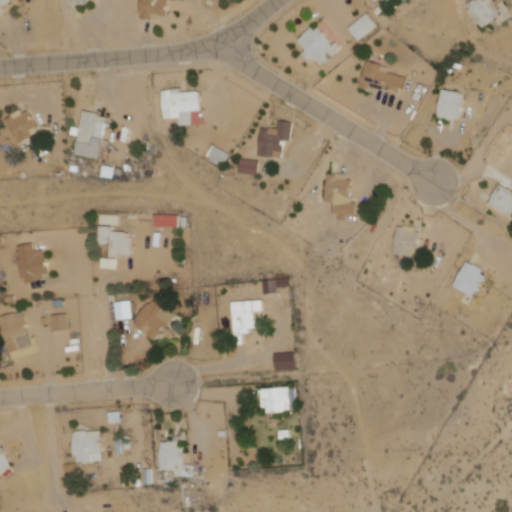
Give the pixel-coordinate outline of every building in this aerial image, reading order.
[(168,0),(168,5),(169,5),(168,11),(166,11),(165,16),(160,15),(159,21),(152,20),(152,21),(140,20),(140,14),(137,14),(138,0),(168,0)] [(486,0),(489,0),(492,3),(493,2),(494,4),(493,4),(497,10),(494,12),(497,15),(491,19),(491,20),(483,25),(480,21),(477,23),(470,11),(472,9),(468,3),(473,0),(475,0),(475,1),(476,0),(483,0),(484,1),(486,0)] [(377,25),(366,12),(347,28),(358,41),(377,25)] [(298,41),(303,36),(302,35),(311,27),(314,30),(318,27),(330,42),(328,43),(331,47),(336,43),(340,48),(332,55),(334,57),(320,68),(312,59),(309,62),(301,52),(305,49),(298,41)] [(365,60),(383,64),(382,66),(388,68),(387,73),(406,78),(403,89),(399,88),(398,91),(384,87),(384,91),(380,90),(378,94),(358,89),(365,60)] [(161,91),(169,90),(169,89),(180,88),(181,93),(199,91),(202,124),(180,126),(180,118),(164,119),(161,91)] [(441,89),(458,92),(458,93),(464,94),(463,99),(465,99),(462,118),(455,117),(454,121),(437,118),(441,89)] [(19,139),(40,132),(32,107),(10,114),(19,139)] [(87,109),(103,112),(102,115),(110,117),(109,121),(112,122),(107,146),(112,147),(109,160),(78,154),(81,138),(72,136),(74,124),(83,126),(87,109)] [(278,122),(293,123),(291,141),(286,141),(286,146),(284,146),(283,154),(281,154),(281,158),(257,156),(260,129),(268,130),(268,128),(278,129),(278,122)] [(261,159),(244,156),(242,169),(259,172),(261,159)] [(328,174),(335,175),(335,174),(346,175),(346,180),(352,181),(349,198),(352,198),(351,203),(357,203),(354,218),(346,217),(346,221),(337,219),(337,215),(331,214),(333,203),(324,201),(328,174)] [(502,188),(507,191),(508,189),(510,191),(509,192),(511,193),(511,216),(511,218),(488,204),(492,197),(495,199),(502,188)] [(182,212),(157,212),(157,224),(181,225),(182,212)] [(396,226),(403,227),(403,225),(416,226),(416,232),(420,232),(419,252),(417,251),(416,256),(394,254),(396,226)] [(102,226),(115,226),(115,231),(128,231),(128,233),(135,234),(135,238),(136,238),(136,255),(130,255),(130,258),(113,258),(114,247),(101,246),(102,226)] [(21,247),(36,244),(37,251),(39,251),(39,253),(46,251),(46,255),(51,254),(52,262),(54,261),(55,266),(53,266),(54,273),(47,274),(47,278),(41,280),(41,282),(28,284),(27,280),(25,280),(21,259),(23,259),(21,247)] [(467,261),(472,264),(473,263),(483,270),(481,274),(486,277),(482,283),(484,284),(481,288),(479,287),(475,293),(474,293),(472,297),(452,286),(467,261)] [(118,298),(119,317),(135,316),(134,298),(118,298)] [(170,308),(179,315),(170,326),(172,328),(168,333),(166,331),(159,340),(139,324),(142,320),(139,318),(151,303),(153,304),(157,300),(169,310),(170,308)] [(231,303),(263,301),(263,311),(254,311),(254,319),(257,319),(257,323),(255,324),(255,329),(249,329),(250,333),(243,333),(244,346),(234,346),(231,303)] [(0,312),(5,311),(7,316),(18,312),(18,314),(26,311),(27,315),(28,315),(34,332),(31,333),(35,345),(14,351),(11,342),(7,343),(2,327),(0,327),(0,312)] [(70,327),(69,312),(54,312),(54,328),(70,327)] [(279,367),(300,365),(298,349),(277,351),(279,367)] [(259,390),(290,387),(290,389),(294,389),(296,408),(290,409),(290,411),(277,412),(277,409),(273,409),(273,414),(265,414),(265,409),(261,409),(259,390)] [(76,435),(79,434),(79,432),(89,431),(89,433),(104,432),(106,461),(80,462),(80,457),(76,458),(76,450),(73,451),(73,443),(77,443),(76,435)] [(164,442),(171,443),(171,441),(187,442),(186,447),(189,447),(189,454),(191,454),(191,458),(189,457),(189,464),(199,464),(198,478),(176,477),(176,473),(170,473),(169,479),(157,479),(158,469),(162,469),(164,442)] [(0,448),(4,445),(15,462),(14,463),(15,465),(0,475),(0,448)]
